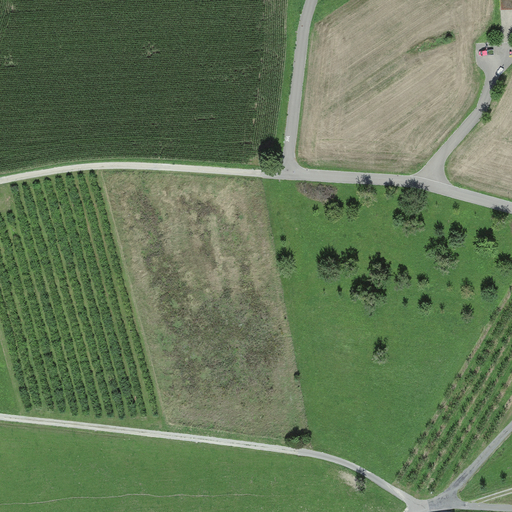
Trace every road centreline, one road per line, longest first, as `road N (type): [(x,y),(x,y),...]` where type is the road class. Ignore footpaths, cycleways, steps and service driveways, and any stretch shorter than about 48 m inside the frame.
road 1 (track): [(437,506),(414,504),(356,469),(299,452),(0,417)]
road 2 (track): [(289,175),(102,167),(0,182)]
road 3 (residential): [(511,209),(424,185),(289,175)]
road 4 (residential): [(313,0),(289,175)]
